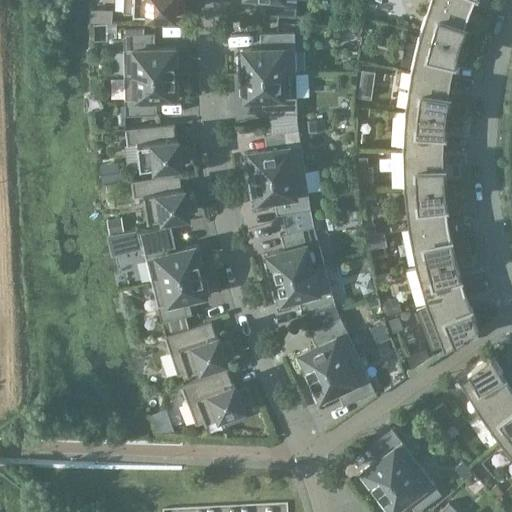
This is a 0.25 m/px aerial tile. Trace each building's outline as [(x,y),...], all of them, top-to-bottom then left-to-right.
[(122,0),(121,11),(172,14),(172,12),(181,13),(181,0),(122,0)] [(294,15),(294,0),(265,0),(265,13),(294,15)] [(426,0),(417,31),(457,42),(462,24),(459,23),(464,6),(447,0),(426,0)] [(236,53),(237,73),(282,73),(295,72),(293,31),(264,31),(265,47),(241,48),(241,53),(236,53)] [(417,31),(408,69),(445,76),(449,60),(452,61),(457,42),(417,31)] [(122,32),(123,73),(172,72),(172,65),(177,65),(177,47),(148,48),(147,32),(122,32)] [(402,108),(443,113),(446,94),(442,93),(445,76),(408,69),(402,108)] [(172,72),(123,73),(124,113),(149,113),(149,97),(178,97),(178,80),(172,80),(172,72)] [(282,73),(237,73),(237,94),(243,93),(243,98),(266,98),(266,113),(296,112),(295,95),(283,96),(282,73)] [(442,132),(443,113),(402,108),(400,148),(437,149),(439,132),(442,132)] [(177,147),(176,137),(174,137),(173,122),(124,128),(126,144),(135,143),(138,167),(179,163),(179,161),(187,160),(186,146),(177,147)] [(246,177),(303,168),(297,128),(269,132),(271,148),(247,151),(248,156),(243,157),(246,177)] [(401,187),(442,185),(442,165),(438,165),(437,149),(400,148),(401,187)] [(309,209),(303,168),(246,177),(249,197),(254,196),(255,201),(278,197),(281,213),(309,209)] [(184,196),(182,186),(180,187),(178,172),(130,179),(132,196),(142,194),(146,218),(187,212),(186,210),(194,209),(192,195),(184,196)] [(333,206),(349,205),(348,180),(332,181),(333,206)] [(444,204),(442,185),(401,187),(405,227),(442,221),(441,204),(444,204)] [(413,265),(453,256),(449,237),(446,237),(442,221),(405,227),(413,265)] [(150,281),(198,269),(197,262),(202,261),(198,244),(169,250),(166,236),(172,235),(169,224),(138,232),(141,241),(150,281)] [(267,279),(311,266),(305,244),(317,240),(313,224),(285,231),(289,247),(266,253),(267,257),(262,259),(267,279)] [(459,274),(453,256),(413,265),(424,303),(460,292),(455,275),(459,274)] [(306,310),(309,319),(336,309),(334,303),(323,262),(311,266),(267,279),(273,298),(278,297),(279,301),(302,295),(306,310)] [(198,269),(150,281),(160,321),(161,320),(184,315),(185,315),(181,299),(209,292),(205,275),(200,276),(198,269)] [(466,307),(460,292),(424,303),(439,343),(443,348),(477,325),(476,324),(469,306),(466,307)] [(305,368),(308,375),(356,352),(339,315),(336,309),(309,319),(313,327),(319,342),(293,354),(301,370),(305,368)] [(161,320),(164,334),(187,327),(184,315),(161,320)] [(210,319),(187,327),(164,334),(163,334),(176,373),(224,357),(224,356),(232,353),(227,340),(220,342),(216,333),(214,334),(210,319)] [(421,347),(404,352),(407,363),(424,358),(421,347)] [(454,374),(475,409),(507,389),(498,374),(501,372),(489,352),(489,351),(454,374)] [(356,352),(308,375),(311,381),(307,383),(314,399),(340,387),(347,401),(373,389),(356,352)] [(231,381),(225,367),(180,385),(195,423),(220,413),(224,423),(244,415),(240,405),(242,404),(241,403),(249,400),(244,387),(236,390),(233,380),(231,381)] [(475,409),(498,442),(511,430),(511,396),(507,389),(475,409)] [(443,401),(432,409),(443,427),(455,420),(443,401)] [(371,484),(376,489),(416,460),(391,427),(370,442),(380,455),(357,473),(367,487),(371,484)] [(511,457),(511,430),(498,442),(511,457)] [(416,460),(376,489),(380,495),(376,498),(386,511),(387,511),(410,495),(419,508),(440,493),(416,460)] [(275,511),(275,496),(162,500),(162,511),(219,511),(219,501),(233,501),(233,511),(275,511)] [(458,511),(448,501),(437,511),(458,511)]
